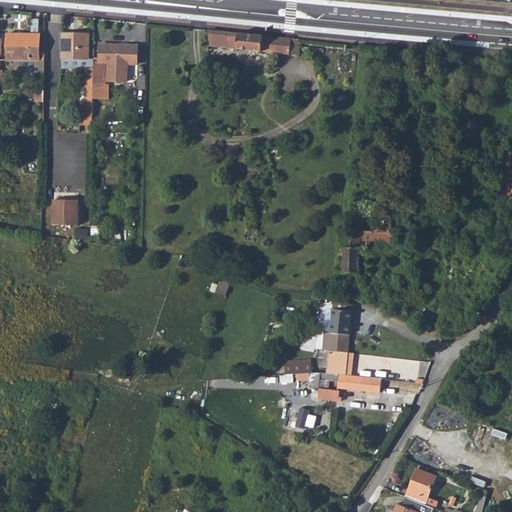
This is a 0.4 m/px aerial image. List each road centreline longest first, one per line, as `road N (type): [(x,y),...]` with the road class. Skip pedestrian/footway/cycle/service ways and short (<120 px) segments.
road 1 (primary): [(511,37),(155,0)]
road 2 (residential): [(356,511),(451,353),(511,285)]
